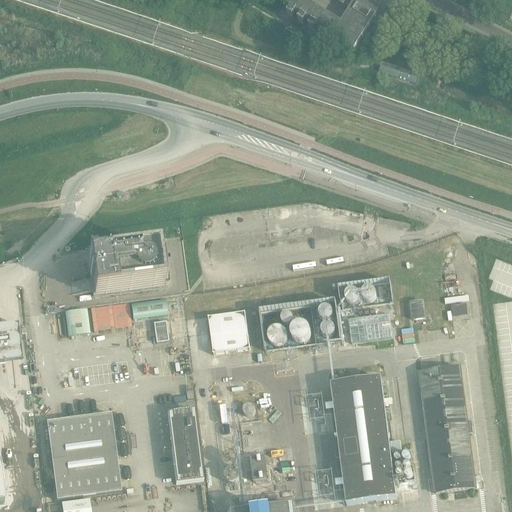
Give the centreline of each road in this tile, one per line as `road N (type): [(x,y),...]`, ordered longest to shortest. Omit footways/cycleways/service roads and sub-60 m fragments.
road 1 (unknown): [(264,366),(204,374),(214,493),(223,504),(303,496)]
road 2 (secondary): [(0,115),(107,99),(198,123)]
road 3 (secondary): [(323,166),(511,229)]
